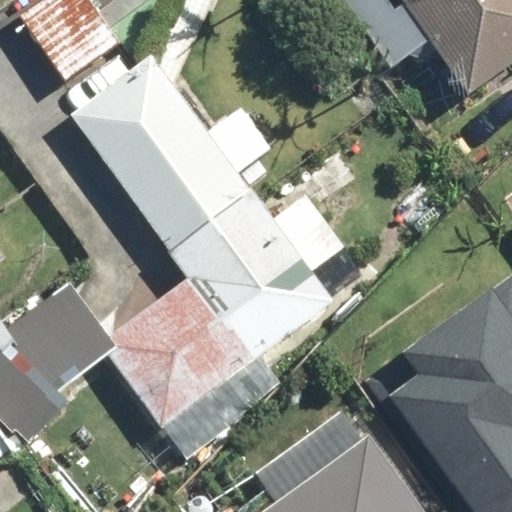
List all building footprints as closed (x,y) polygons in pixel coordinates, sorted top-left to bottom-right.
[(94,0),(49,0),(19,21),(67,91),(128,49),(94,0)] [(511,0),(348,0),(396,71),(436,44),(474,101),(511,75),(511,0)] [(156,56),(72,118),(191,281),(254,367),(338,306),(373,279),(316,201),(280,227),(246,180),(279,156),(246,111),(213,135),(156,56)] [(0,271),(13,262),(0,244),(0,271)] [(254,367),(191,281),(102,345),(165,431),(254,367)] [(90,295),(31,339),(56,372),(115,328),(90,295)] [(21,349),(0,365),(0,413),(10,427),(55,392),(21,349)] [(282,507),(274,511),(430,511),(377,436),(368,442),(346,411),(258,472),(282,507)] [(0,470),(28,449),(10,427),(0,413),(0,470)]
